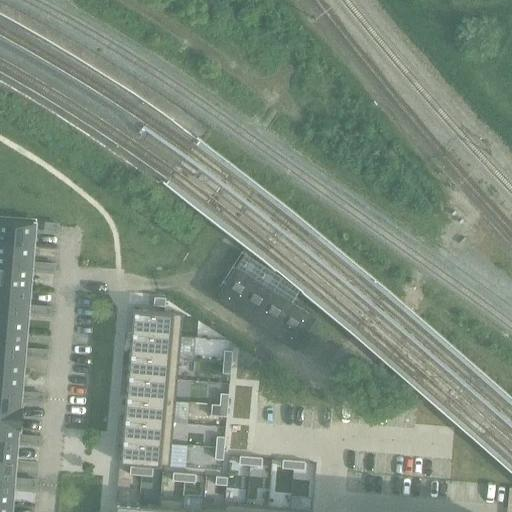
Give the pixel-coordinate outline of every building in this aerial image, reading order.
[(35,224),(0,220),(0,243),(33,246),(35,224)] [(58,225),(46,224),(46,232),(58,233),(58,225)] [(0,265),(32,268),(32,264),(33,246),(0,243),(0,265)] [(235,270),(216,299),(217,300),(218,299),(230,307),(230,308),(233,310),(233,309),(239,313),(239,314),(242,316),(243,315),(248,319),(252,322),(252,321),(257,325),(261,328),(262,327),(266,330),(266,331),(270,334),(271,333),(276,336),(275,337),(280,340),(280,339),(285,342),(284,343),(289,346),(290,345),(294,348),(293,348),(294,349),(295,348),(295,349),(314,319),(291,304),(299,291),(300,290),(287,282),(245,255),(235,270)] [(31,272),(43,273),(43,265),(32,264),(32,268),(31,272)] [(0,265),(0,286),(30,289),(31,272),(32,268),(0,265)] [(55,266),(43,265),(43,273),(54,274),(55,266)] [(0,286),(0,308),(28,311),(28,307),(30,289),(0,286)] [(154,296),(154,306),(161,307),(162,297),(154,296)] [(28,315),(39,316),(40,308),(28,307),(28,311),(28,315)] [(28,311),(0,308),(0,330),(26,332),(28,315),(28,311)] [(51,309),(40,308),(39,316),(51,317),(51,309)] [(133,309),(131,332),(177,336),(179,313),(133,309)] [(0,351),(24,354),(25,350),(26,332),(0,330),(0,351)] [(131,332),(129,354),(175,358),(177,336),(131,332)] [(36,359),(36,351),(25,350),(24,354),(24,358),(36,359)] [(225,350),(224,362),(232,363),(233,351),(225,350)] [(392,366),(435,393),(445,378),(402,350),(392,366)] [(0,373),(23,376),(24,358),(24,354),(0,351),(0,373)] [(47,360),(48,352),(36,351),(36,359),(47,360)] [(129,354),(127,375),(174,379),(175,358),(129,354)] [(224,362),(223,374),(230,375),(232,363),(224,362)] [(0,395),(21,397),(21,393),(23,376),(0,373),(0,395)] [(127,375),(125,397),(172,401),(174,379),(127,375)] [(20,401),(32,402),(33,394),(21,393),(21,397),(20,401)] [(221,393),(220,405),(228,406),(229,394),(221,393)] [(44,395),(33,394),(32,402),(43,403),(44,395)] [(0,395),(0,417),(21,419),(22,407),(20,407),(20,401),(21,397),(0,395)] [(125,397),(123,418),(170,422),(172,401),(125,397)] [(220,405),(219,417),(227,418),(228,406),(220,405)] [(0,439),(17,440),(17,437),(18,431),(20,431),(21,419),(0,417),(0,439)] [(123,418),(121,440),(168,444),(170,422),(123,418)] [(217,436),(216,448),(224,449),(225,437),(217,436)] [(28,446),(29,438),(17,437),(17,440),(17,445),(28,446)] [(40,439),(29,438),(28,446),(40,446),(40,439)] [(0,439),(0,460),(15,462),(17,445),(17,440),(0,439)] [(121,440),(119,463),(166,467),(168,444),(121,440)] [(216,448),(215,460),(223,461),(224,449),(216,448)] [(239,457),(239,465),(251,466),(251,458),(239,457)] [(251,458),(251,466),(263,467),(263,459),(251,458)] [(0,482),(14,484),(14,480),(15,462),(0,460),(0,482)] [(282,461),(282,468),(294,470),(294,462),(282,461)] [(294,462),(294,470),(306,471),(306,463),(294,462)] [(130,471),(129,479),(141,480),(142,472),(130,471)] [(142,472),(141,480),(153,481),(154,473),(142,472)] [(173,475),(172,483),(184,484),(185,476),(173,475)] [(185,476),(184,484),(196,485),(197,477),(185,476)] [(216,479),(215,487),(227,488),(228,480),(216,479)] [(14,480),(14,484),(13,488),(25,488),(25,481),(14,480)] [(37,482),(25,481),(25,488),(36,489),(37,482)] [(0,504),(12,505),(13,488),(14,484),(0,482),(0,504)] [(116,497),(115,511),(138,511),(139,499),(116,497)] [(139,499),(138,511),(160,511),(161,501),(139,499)] [(161,501),(160,511),(181,511),(182,503),(161,501)] [(182,503),(181,511),(203,511),(204,505),(182,503)]
